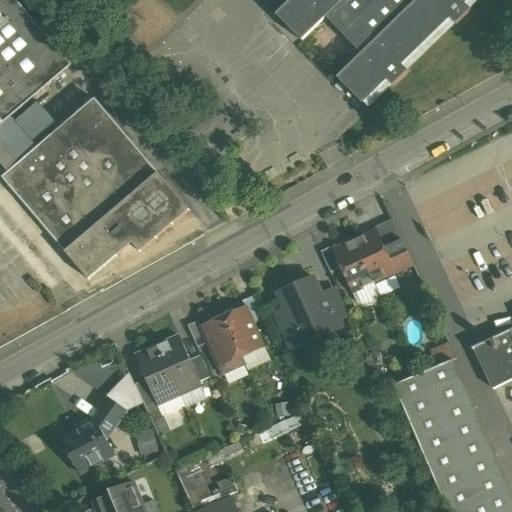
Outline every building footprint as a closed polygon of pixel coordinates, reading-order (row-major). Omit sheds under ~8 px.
[(15,0),(0,0),(0,125),(2,124),(9,117),(71,65),(15,0)] [(292,0),(277,16),(301,41),(326,17),(362,55),(338,78),(363,104),(387,81),(393,87),(408,72),(402,66),(450,19),(456,25),(470,11),(465,5),(469,0),(292,0)] [(158,174),(93,99),(35,148),(28,154),(1,178),(65,253),(158,174)] [(37,102),(13,122),(9,117),(2,124),(28,154),(35,148),(31,142),(54,122),(37,102)] [(158,174),(65,253),(89,281),(132,244),(139,252),(189,210),(158,174)] [(392,219),(373,228),(375,232),(377,231),(385,249),(402,242),(392,219)] [(375,232),(355,241),(374,284),(396,274),(385,249),(377,231),(375,232)] [(333,251),(341,270),(352,294),(374,284),(355,241),(333,251)] [(402,242),(385,249),(396,274),(413,266),(402,242)] [(331,247),(320,252),(330,275),(341,270),(333,251),(331,247)] [(321,296),(313,278),(277,294),(284,309),(274,314),(286,340),(301,333),(307,345),(342,329),(338,321),(329,300),(324,302),(321,296)] [(336,289),(321,296),(324,302),(329,300),(338,321),(349,316),(336,289)] [(253,296),(242,301),(245,307),(252,323),(263,318),(253,296)] [(245,307),(223,317),(241,358),(263,348),(252,323),(245,307)] [(223,317),(201,327),(208,343),(223,375),(244,365),(241,358),(223,317)] [(198,321),(187,326),(197,348),(208,343),(201,327),(198,321)] [(511,331),(474,350),(493,390),(511,380),(511,331)] [(189,360),(179,337),(157,346),(179,396),(201,386),(189,360)] [(157,346),(135,356),(146,380),(156,402),(163,417),(184,407),(179,396),(157,346)] [(210,378),(201,355),(189,360),(199,383),(210,378)] [(511,511),(511,498),(453,361),(394,386),(447,511),(511,511)] [(156,402),(146,380),(135,385),(145,407),(156,402)] [(126,412),(106,398),(98,410),(101,413),(94,424),(61,441),(80,475),(99,463),(96,458),(111,450),(104,436),(107,435),(117,423),(118,424),(126,412)] [(156,402),(145,407),(152,422),(163,417),(156,402)] [(141,454),(158,452),(156,429),(138,431),(141,454)] [(197,511),(213,505),(194,463),(175,472),(193,511),(197,511)] [(132,483),(109,492),(110,496),(94,502),(95,506),(99,504),(101,511),(144,511),(142,507),(132,483)] [(236,511),(230,497),(213,505),(197,511),(236,511)] [(157,511),(154,502),(142,507),(144,511),(157,511)]
